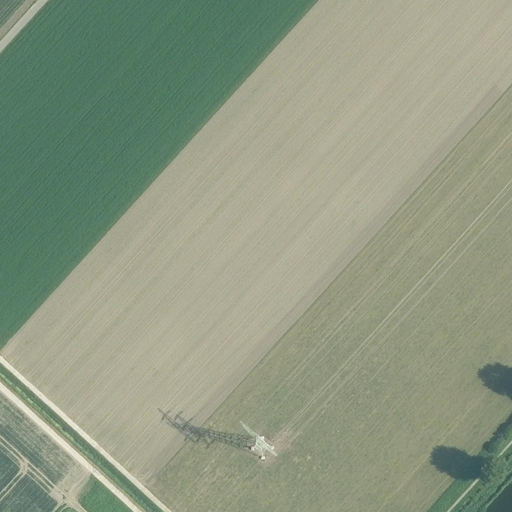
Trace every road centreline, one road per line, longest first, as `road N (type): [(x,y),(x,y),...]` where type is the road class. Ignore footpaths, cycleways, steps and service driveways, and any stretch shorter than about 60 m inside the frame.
road 1 (track): [(0,359),(167,511)]
road 2 (track): [(0,387),(137,511)]
